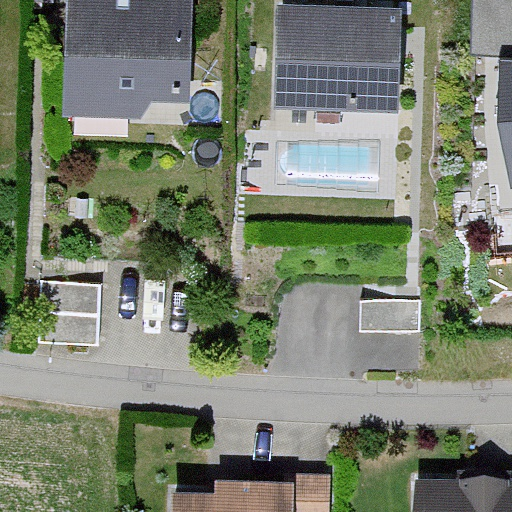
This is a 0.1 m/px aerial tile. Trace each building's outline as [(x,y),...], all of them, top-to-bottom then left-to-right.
[(116,115),(127,97),(160,98),(162,0),(45,0),(42,113),(116,115)] [(511,0),(473,0),(468,54),(485,61),(511,187),(511,0)] [(368,6),(250,2),(246,103),(365,107),(368,6)] [(43,333),(101,336),(103,275),(46,273),(43,333)] [(272,474),(271,482),(200,481),(200,490),(146,489),(145,511),(305,511),(306,475),(272,474)] [(511,511),(511,480),(397,483),(397,511),(511,511)]
